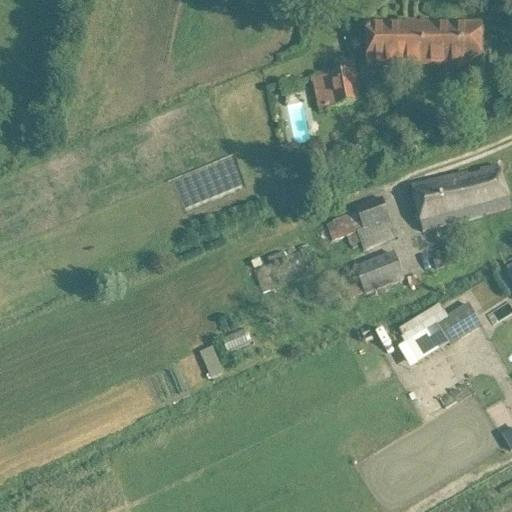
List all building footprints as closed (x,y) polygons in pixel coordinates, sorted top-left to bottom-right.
[(481,27),(368,28),(369,68),(481,68),(481,27)] [(346,74),(328,77),(334,108),(361,102),(354,63),(344,65),(346,74)] [(468,175),(411,188),(421,230),(510,210),(500,168),(480,172),(481,176),(469,178),(468,175)] [(276,194),(282,210),(311,199),(304,183),(276,194)] [(400,240),(385,199),(357,209),(358,214),(332,223),(333,225),(327,228),(333,243),(339,241),(339,242),(347,239),(353,254),(363,250),(364,253),(400,240)] [(311,247),(268,263),(276,284),(319,268),(311,247)] [(353,271),(360,286),(346,292),(351,303),(404,281),(393,254),(353,271)] [(470,307),(438,326),(451,347),(461,340),(457,332),(477,319),(470,307)] [(225,350),(250,345),(248,332),(223,337),(225,350)] [(214,347),(200,352),(209,380),(223,375),(214,347)] [(511,431),(502,437),(479,395),(387,444),(397,463),(412,456),(429,489),(511,445),(511,431)]
